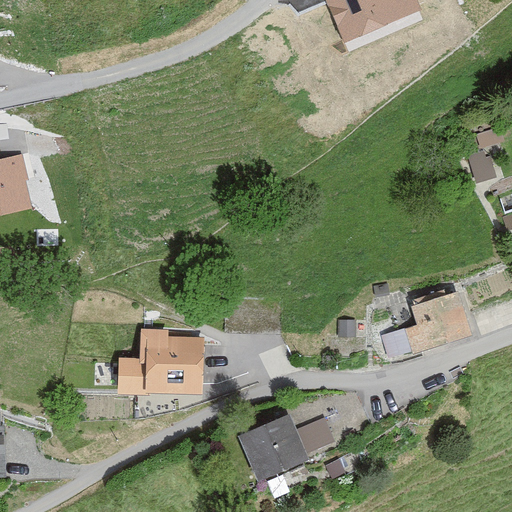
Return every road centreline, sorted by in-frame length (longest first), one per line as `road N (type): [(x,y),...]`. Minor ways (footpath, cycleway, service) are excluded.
road 1 (residential): [(30,511),(175,428),(272,387),(385,381),(448,367),(511,337)]
road 2 (residential): [(264,0),(187,51),(0,101)]
